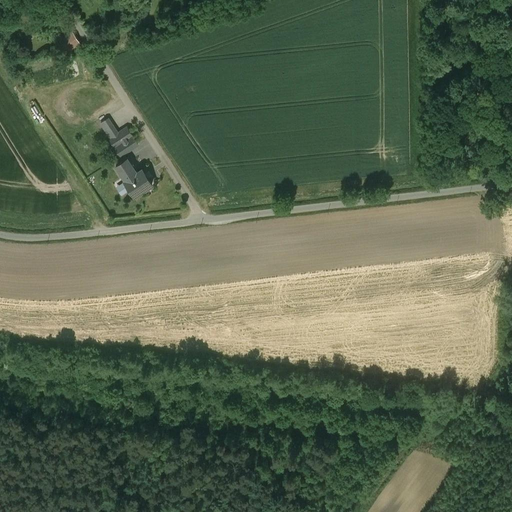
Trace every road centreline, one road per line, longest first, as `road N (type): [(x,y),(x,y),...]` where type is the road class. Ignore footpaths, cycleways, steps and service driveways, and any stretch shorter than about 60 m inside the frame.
road 1 (unclassified): [(0,239),(61,241),(511,182)]
road 2 (track): [(356,511),(431,414)]
